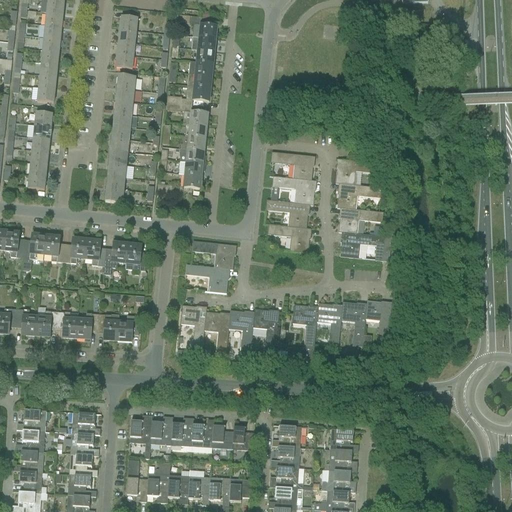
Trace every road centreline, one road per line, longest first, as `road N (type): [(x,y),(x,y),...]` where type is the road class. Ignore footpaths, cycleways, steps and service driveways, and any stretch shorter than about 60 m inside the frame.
road 1 (secondary): [(478,0),(485,302)]
road 2 (tertiary): [(153,382),(401,395)]
road 3 (unclassified): [(261,511),(265,430),(258,418),(112,411)]
road 4 (residential): [(105,0),(90,153),(68,157),(60,215)]
road 5 (residential): [(231,0),(209,230)]
road 6 (secondary): [(511,228),(497,0)]
road 7 (residential): [(330,289),(329,150),(255,142)]
road 8 (residential): [(0,352),(155,361)]
road 9 (residential): [(245,231),(239,291),(246,297),(330,289)]
road 10 (residential): [(255,142),(276,7)]
road 11 (residential): [(171,226),(155,361)]
